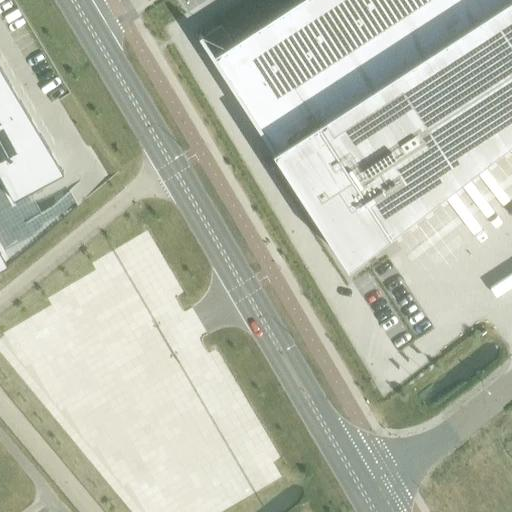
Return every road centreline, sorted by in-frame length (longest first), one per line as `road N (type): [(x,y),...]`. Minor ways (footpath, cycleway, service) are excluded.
road 1 (unclassified): [(0,299),(172,168)]
road 2 (tertiary): [(172,168),(71,0)]
road 3 (tertiary): [(267,330),(172,168)]
road 4 (unclassified): [(363,495),(511,385)]
road 5 (unclassified): [(77,171),(0,40)]
road 6 (unclassified): [(88,511),(0,405)]
